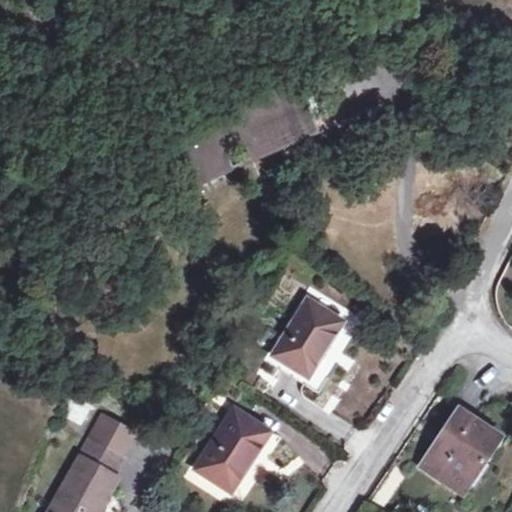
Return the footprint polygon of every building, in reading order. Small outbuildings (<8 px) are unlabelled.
[(188,148),(173,154),(184,182),(231,162),(228,155),(329,112),(317,86),(238,120),(232,107),(209,117),(212,123),(182,135),(188,148)] [(168,142),(173,154),(188,148),(182,135),(168,142)] [(344,322),(309,301),(275,355),(311,377),(344,322)] [(272,433),(236,409),(197,469),(233,493),(272,433)] [(502,437),(460,410),(422,466),(468,497),(490,465),(486,462),(502,437)] [(71,411),(68,426),(85,429),(88,414),(71,411)] [(51,511),(91,511),(92,511),(93,511),(100,511),(119,479),(115,476),(124,459),(121,457),(135,433),(107,417),(51,511)] [(88,439),(77,432),(64,455),(75,462),(88,439)]
